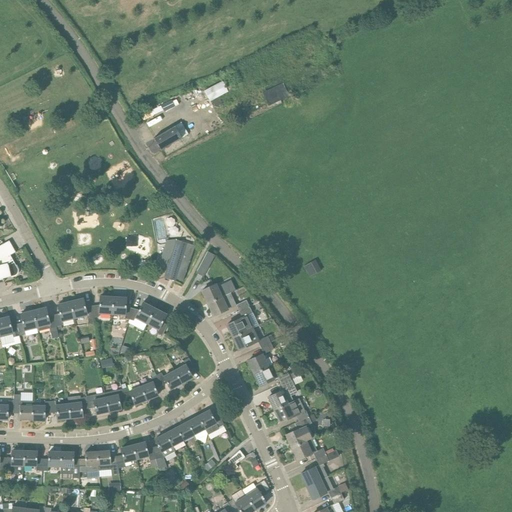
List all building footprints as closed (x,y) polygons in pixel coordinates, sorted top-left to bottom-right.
[(210,101),(228,92),(222,81),(205,90),(210,101)] [(282,84),(263,93),(269,105),(288,96),(282,84)] [(218,97),(210,102),(214,108),(222,104),(218,97)] [(161,105),(164,112),(175,107),(171,100),(161,105)] [(155,143),(162,154),(183,141),(175,130),(155,143)] [(9,241),(0,245),(0,279),(14,276),(16,275),(17,274),(18,272),(18,270),(17,268),(8,253),(14,250),(9,241)] [(215,253),(209,247),(196,271),(203,275),(215,253)] [(172,251),(169,261),(174,262),(168,279),(175,282),(183,255),(172,251)] [(312,276),(323,269),(317,259),(306,265),(312,276)] [(207,303),(229,294),(224,283),(216,286),(215,284),(211,287),(202,291),(207,303)] [(213,316),(236,306),(230,293),(229,294),(207,303),(213,316)] [(112,314),(113,298),(100,297),(99,305),(92,306),(94,318),(99,318),(99,313),(112,314)] [(125,307),(126,298),(113,298),(112,314),(119,315),(119,320),(125,320),(125,319),(129,320),(132,309),(125,307)] [(92,306),(85,308),(83,299),(70,302),(74,318),(86,315),(87,319),(94,318),(92,306)] [(239,312),(249,307),(246,301),(236,305),(239,312)] [(61,322),(74,318),(70,302),(57,305),(59,314),(53,315),(57,330),(61,330),(61,326),(62,326),(61,322)] [(147,324),(154,309),(142,303),(138,311),(132,309),(129,320),(133,321),(135,318),(147,324)] [(253,328),(248,316),(252,314),(249,307),(239,312),(242,318),(226,325),(232,338),(253,328)] [(53,315),(48,317),(46,308),(33,311),(38,332),(49,329),(51,339),(58,337),(57,330),(53,315)] [(162,322),(166,315),(154,309),(147,324),(158,329),(156,333),(162,336),(167,325),(162,322)] [(38,332),(33,311),(20,315),(22,323),(16,324),(19,336),(24,334),(24,331),(37,328),(38,332)] [(16,324),(10,326),(8,317),(0,319),(0,336),(12,334),(13,337),(19,336),(16,324)] [(268,337),(265,338),(259,340),(253,328),(232,338),(238,350),(247,346),(258,341),(261,348),(271,343),(270,342),(274,341),(271,335),(268,337)] [(261,348),(264,354),(271,350),(274,349),(271,343),(261,348)] [(129,349),(122,346),(120,352),(128,354),(129,349)] [(254,374),(268,367),(261,354),(257,357),(248,361),(254,374)] [(189,371),(194,368),(188,358),(183,361),(185,366),(175,371),(181,383),(192,377),(189,371)] [(288,373),(281,376),(275,364),(268,367),(254,374),(260,386),(275,379),(278,378),(280,384),(291,379),(288,373)] [(292,373),(294,378),(302,375),(300,370),(292,373)] [(170,389),(181,383),(175,371),(163,377),(161,373),(156,376),(161,386),(167,383),(170,389)] [(155,389),(161,386),(156,376),(151,378),(152,383),(141,387),(146,400),(157,396),(155,389)] [(291,396),(297,393),(291,379),(280,384),(283,390),(277,393),(268,397),(274,410),(293,401),(291,396)] [(141,387),(129,392),(128,387),(123,389),(122,389),(125,400),(132,398),(134,405),(146,400),(141,387)] [(119,402),(125,400),(122,389),(104,393),(108,412),(121,409),(119,402)] [(96,414),(108,412),(104,393),(86,397),(88,409),(95,408),(96,414)] [(32,420),(32,401),(20,401),(20,396),(14,396),(14,401),(14,413),(19,413),(19,420),(32,420)] [(88,409),(86,397),(80,398),(80,396),(68,397),(68,405),(70,418),(82,417),(82,410),(88,409)] [(298,422),(308,417),(298,399),(293,401),(274,410),(280,423),(289,419),(296,416),(298,422)] [(14,413),(14,401),(0,400),(0,419),(8,420),(8,413),(14,413)] [(45,407),(33,406),(33,401),(32,401),(32,420),(44,420),(45,414),(51,413),(50,402),(44,402),(45,407)] [(68,405),(56,406),(56,401),(50,402),(51,413),(57,413),(58,420),(70,418),(68,405)] [(224,425),(218,414),(212,417),(209,411),(198,417),(204,428),(208,435),(219,429),(218,428),(224,425)] [(193,434),(204,428),(198,417),(187,422),(193,434)] [(291,447),(311,438),(305,426),(311,423),(308,417),(298,422),(301,428),(295,431),(286,435),(291,447)] [(182,440),(193,434),(187,422),(176,428),(182,440)] [(171,446),(182,440),(176,428),(165,434),(171,446)] [(175,452),(171,446),(165,434),(154,440),(158,446),(152,447),(155,460),(158,469),(166,467),(163,458),(175,452)] [(317,451),(315,447),(311,438),(291,447),(297,461),(313,453),(315,459),(326,454),(323,448),(317,451)] [(152,447),(146,449),(145,443),(133,446),(136,459),(148,456),(149,461),(155,460),(152,447)] [(124,462),(136,459),(133,446),(120,449),(122,455),(116,456),(118,469),(125,467),(124,462)] [(306,486),(326,476),(322,467),(325,466),(324,464),(339,457),(336,450),(326,454),(315,459),(319,466),(316,467),(309,470),(300,474),(306,486)] [(24,465),(24,452),(12,451),(11,458),(5,458),(5,474),(23,474),(23,465),(24,465)] [(116,456),(110,458),(109,451),(97,452),(98,471),(111,470),(111,475),(119,475),(118,469),(116,456)] [(226,462),(232,471),(237,468),(235,464),(245,458),(239,451),(226,462)] [(42,459),(36,459),(37,452),(24,452),(24,465),(30,465),(30,471),(35,471),(42,471),(42,459)] [(60,466),(61,453),(48,452),(48,459),(42,459),(42,471),(48,471),(48,466),(60,466)] [(87,472),(98,471),(97,452),(84,453),(85,459),(79,459),(79,472),(87,472)] [(79,459),(73,459),(73,453),(61,453),(60,466),(61,466),(60,474),(72,474),(72,478),(79,479),(79,472),(79,459)] [(259,465),(255,457),(252,458),(249,460),(253,468),(259,465)] [(215,464),(211,460),(206,464),(205,464),(205,469),(207,471),(215,464)] [(327,477),(326,478),(326,476),(306,486),(312,499),(321,495),(327,492),(328,492),(331,498),(341,493),(348,490),(345,483),(338,487),(333,489),(327,477)] [(188,488),(183,483),(179,486),(184,492),(188,488)] [(245,496),(254,510),(265,503),(261,497),(267,494),(260,483),(254,486),(256,489),(245,496)] [(334,504),(343,500),(344,500),(341,493),(331,498),(334,504)] [(240,511),(251,511),(254,510),(245,496),(234,503),(232,500),(227,503),(232,511),(237,511),(239,511),(240,511)] [(232,511),(227,503),(222,507),(224,510),(220,511),(232,511)]
